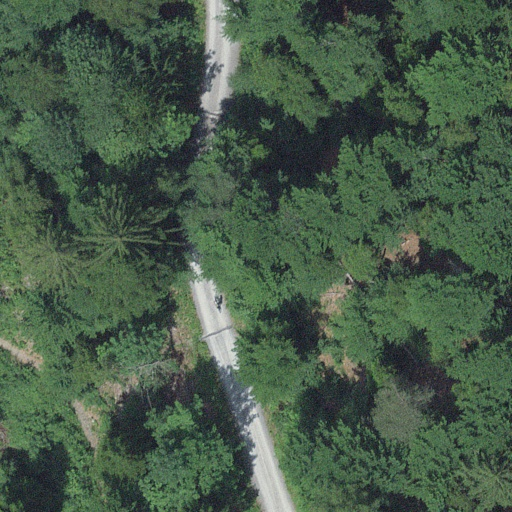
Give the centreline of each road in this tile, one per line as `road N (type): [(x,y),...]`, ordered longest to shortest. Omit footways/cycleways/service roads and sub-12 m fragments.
road 1 (track): [(222,0),(199,236),(207,293),(278,511)]
road 2 (track): [(0,342),(78,410),(112,511)]
